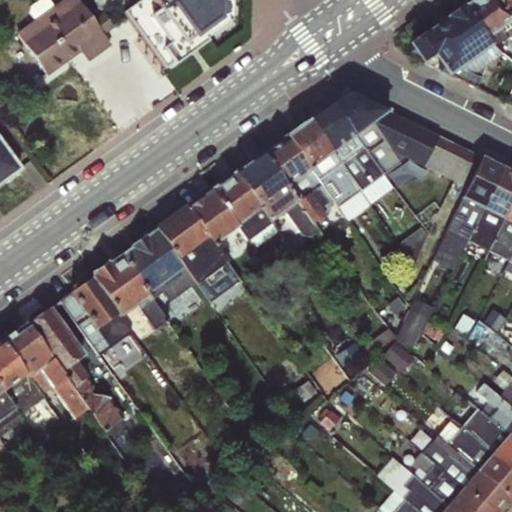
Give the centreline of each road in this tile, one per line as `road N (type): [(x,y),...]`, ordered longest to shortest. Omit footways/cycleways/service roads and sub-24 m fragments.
road 1 (residential): [(330,30),(0,270)]
road 2 (residential): [(511,140),(376,74),(330,30)]
